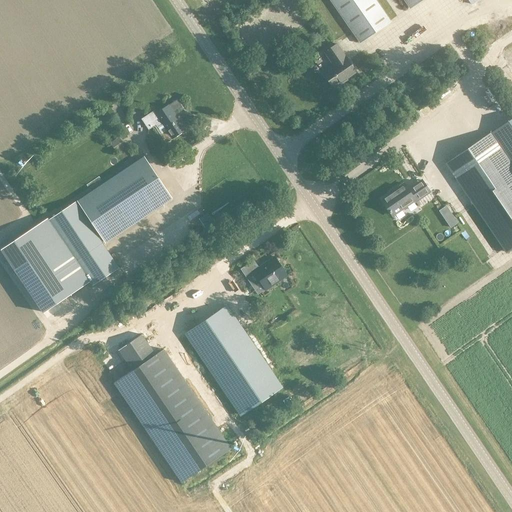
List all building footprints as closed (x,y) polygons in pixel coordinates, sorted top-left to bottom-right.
[(390,21),(375,0),(330,0),(360,42),(390,21)] [(334,89),(343,83),(342,82),(356,72),(345,56),(344,57),(342,54),(343,53),(337,44),(324,52),(333,65),(323,72),(334,89)] [(177,100),(155,114),(153,112),(141,120),(148,130),(158,123),(162,131),(162,136),(167,142),(172,139),(185,130),(174,112),(182,107),(177,100)] [(511,118),(445,164),(456,180),(506,252),(511,247),(511,118)] [(118,138),(110,144),(117,153),(125,147),(118,138)] [(144,158),(79,201),(106,242),(171,198),(144,158)] [(385,205),(389,211),(391,213),(392,212),(394,215),(415,201),(416,202),(430,192),(422,180),(408,190),(404,183),(394,191),(383,199),(386,204),(385,205)] [(119,268),(75,202),(49,220),(48,219),(1,250),(43,312),(90,281),(93,285),(119,268)] [(448,206),(440,211),(452,228),(459,223),(448,206)] [(217,246),(207,253),(211,259),(221,252),(217,246)] [(246,277),(254,272),(266,290),(287,275),(275,257),(259,268),(254,261),(241,269),(246,277)] [(186,334),(241,414),(281,387),(226,307),(186,334)] [(118,350),(132,371),(114,383),(181,482),(231,449),(164,349),(155,355),(141,335),(118,350)]
